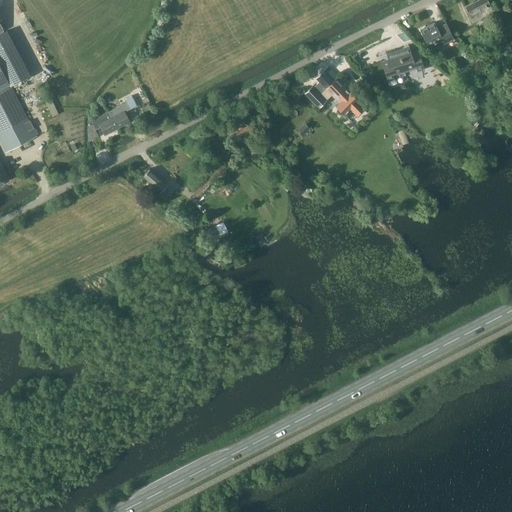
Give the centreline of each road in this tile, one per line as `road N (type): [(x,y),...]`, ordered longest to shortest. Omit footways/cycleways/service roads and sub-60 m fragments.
road 1 (unclassified): [(0,222),(431,0)]
road 2 (primary): [(121,511),(511,311)]
road 3 (track): [(1,0),(34,74),(32,103),(45,137),(40,179),(50,196)]
